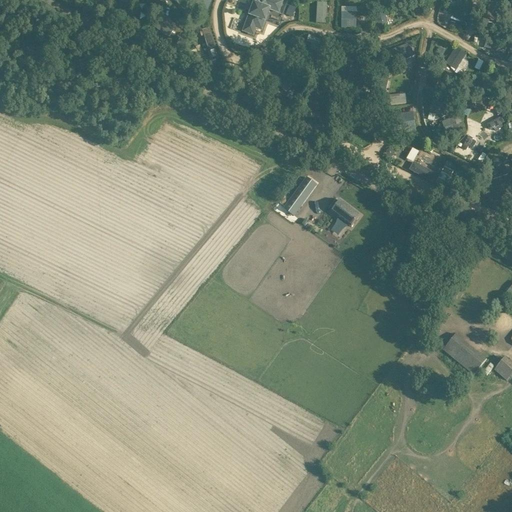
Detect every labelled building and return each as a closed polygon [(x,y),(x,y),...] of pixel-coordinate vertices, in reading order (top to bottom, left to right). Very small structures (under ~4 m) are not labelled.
[(148,17),(157,0),(147,0),(140,13),(148,17)] [(202,15),(208,0),(189,0),(186,8),(202,15)] [(278,0),(252,0),(241,32),(253,36),(256,29),(261,31),(269,10),(279,14),(283,2),(278,0)] [(293,16),(294,6),(287,5),(286,15),(293,16)] [(197,54),(214,52),(211,28),(195,30),(197,54)] [(416,58),(411,42),(389,48),(394,64),(416,58)] [(447,63),(456,75),(471,63),(461,51),(447,63)] [(389,121),(394,120),(396,134),(415,131),(412,112),(388,116),(389,121)] [(488,123),(491,130),(502,126),(498,118),(488,123)] [(469,136),(462,146),(469,151),(476,142),(469,136)] [(414,162),(418,151),(411,148),(408,159),(414,162)] [(299,210),(297,209),(315,185),(307,179),(289,203),(284,209),(294,216),(299,210)] [(340,201),(332,212),(351,227),(360,216),(340,201)] [(404,214),(389,207),(386,213),(400,221),(404,214)] [(477,351),(464,367),(474,376),(487,359),(477,351)] [(493,370),(506,380),(511,373),(511,364),(503,357),(493,370)]
